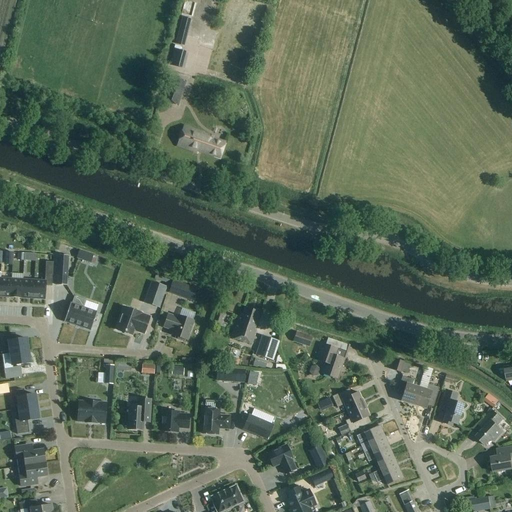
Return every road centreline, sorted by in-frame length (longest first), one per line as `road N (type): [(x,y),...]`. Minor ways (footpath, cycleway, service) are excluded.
road 1 (unclassified): [(511,283),(461,276),(403,244),(301,224),(0,119)]
road 2 (tertiary): [(511,343),(380,319),(0,185)]
road 3 (residential): [(245,460),(61,442)]
road 4 (residential): [(245,460),(133,511)]
